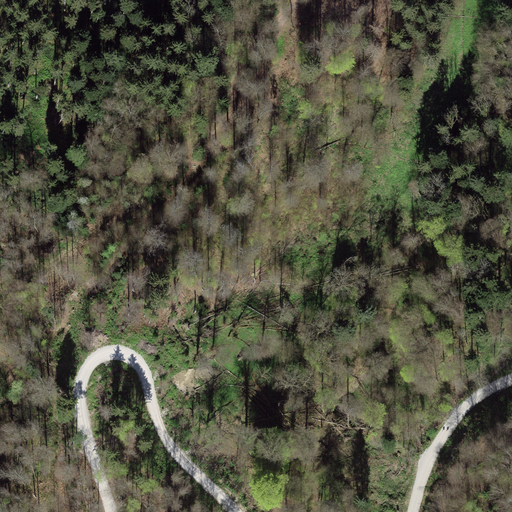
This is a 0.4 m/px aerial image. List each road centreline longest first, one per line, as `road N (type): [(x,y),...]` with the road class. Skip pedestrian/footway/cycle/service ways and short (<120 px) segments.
road 1 (tertiary): [(237,511),(173,447),(141,369),(113,353),(92,361),(80,385),(88,444),(112,511)]
road 2 (tertiary): [(511,378),(480,394),(451,423),(413,511)]
